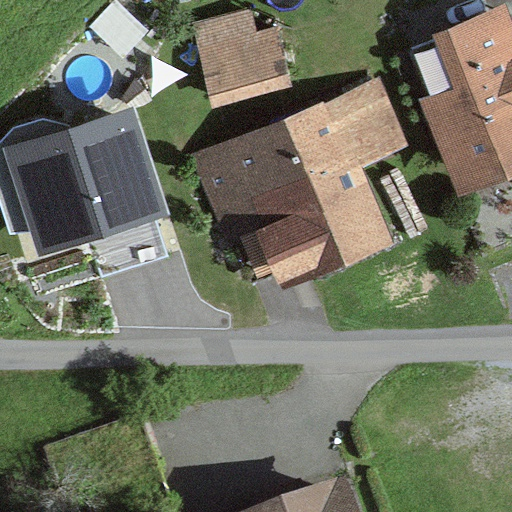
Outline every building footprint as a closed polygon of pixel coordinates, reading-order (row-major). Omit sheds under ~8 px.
[(145,25),(118,0),(113,0),(92,24),(121,51),(145,25)] [(511,150),(511,30),(505,14),(393,57),(415,112),(434,105),(461,171),(511,150)] [(206,45),(221,96),(288,78),(274,26),(206,45)] [(200,158),(252,279),(377,226),(347,155),(398,134),(375,83),(200,158)] [(40,128),(7,139),(0,146),(0,175),(26,167),(47,229),(82,218),(101,276),(168,254),(124,121),(46,146),(40,128)] [(42,448),(63,511),(171,511),(139,415),(42,448)] [(345,511),(340,494),(289,511),(345,511)]
